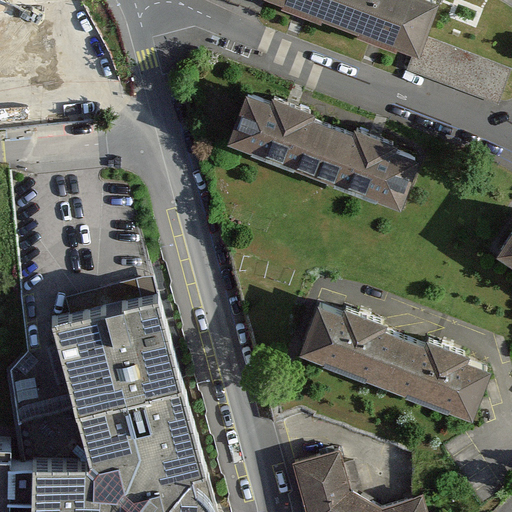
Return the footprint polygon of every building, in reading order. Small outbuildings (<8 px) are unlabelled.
[(11,0),(0,0),(0,79),(19,77),(11,0)] [(432,0),(271,0),(412,53),(432,0)] [(415,158),(239,86),(219,135),(395,207),(415,158)] [(511,217),(490,251),(511,264),(511,217)] [(0,511),(218,511),(218,509),(214,499),(159,287),(56,316),(92,459),(11,458),(11,452),(0,452),(0,511)] [(489,346),(313,290),(294,350),(469,406),(489,346)] [(32,355),(11,358),(20,424),(58,419),(49,356),(32,358),(32,355)] [(340,445),(293,459),(307,511),(427,511),(422,492),(383,503),(350,486),(340,445)]
